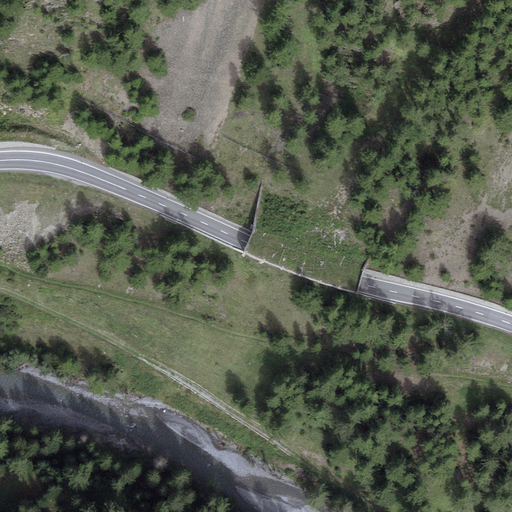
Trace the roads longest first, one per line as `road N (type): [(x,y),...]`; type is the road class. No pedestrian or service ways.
road 1 (primary): [(0,160),(71,168),(309,267),(511,324)]
road 2 (track): [(0,288),(107,338),(356,492)]
